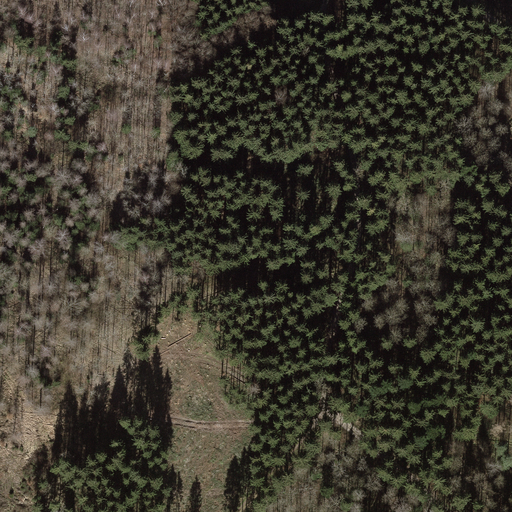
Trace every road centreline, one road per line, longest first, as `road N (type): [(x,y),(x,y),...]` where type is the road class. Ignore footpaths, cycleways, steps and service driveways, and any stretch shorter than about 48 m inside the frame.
road 1 (track): [(444,511),(326,413),(321,377),(356,246),(357,198),(352,138),(321,25),(328,0)]
road 2 (track): [(326,413),(233,511)]
